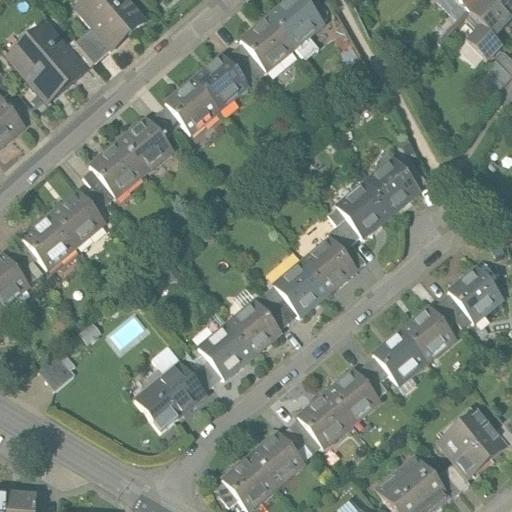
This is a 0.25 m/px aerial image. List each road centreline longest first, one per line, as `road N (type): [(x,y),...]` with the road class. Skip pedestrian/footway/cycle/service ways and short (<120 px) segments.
road 1 (residential): [(168,509),(193,457),(423,257),(434,231)]
road 2 (residential): [(0,199),(227,0)]
road 3 (residential): [(168,509),(0,407)]
